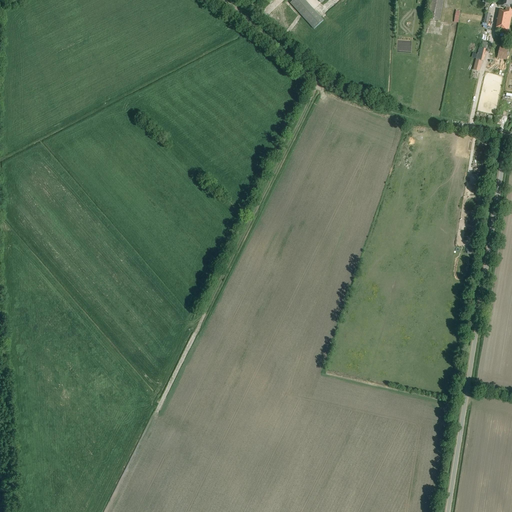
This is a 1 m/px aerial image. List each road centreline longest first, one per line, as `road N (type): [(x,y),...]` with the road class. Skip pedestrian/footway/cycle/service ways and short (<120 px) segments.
road 1 (track): [(317,83),(108,511)]
road 2 (unclassified): [(448,511),(511,137)]
road 3 (track): [(511,136),(391,113),(317,83),(243,12)]
